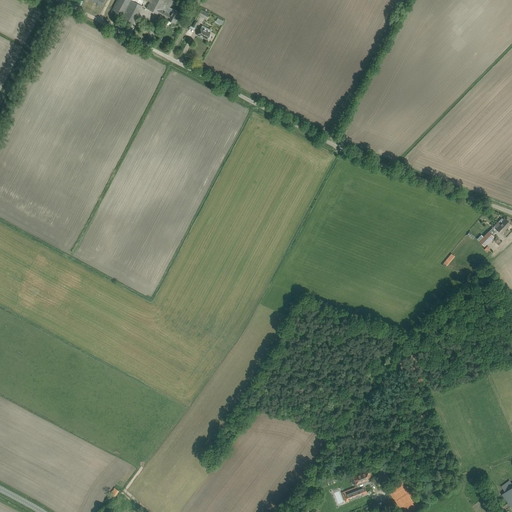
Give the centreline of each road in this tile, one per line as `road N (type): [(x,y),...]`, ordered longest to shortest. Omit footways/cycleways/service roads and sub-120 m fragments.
road 1 (unclassified): [(511,212),(332,144),(59,0)]
road 2 (track): [(149,511),(125,491),(271,288)]
